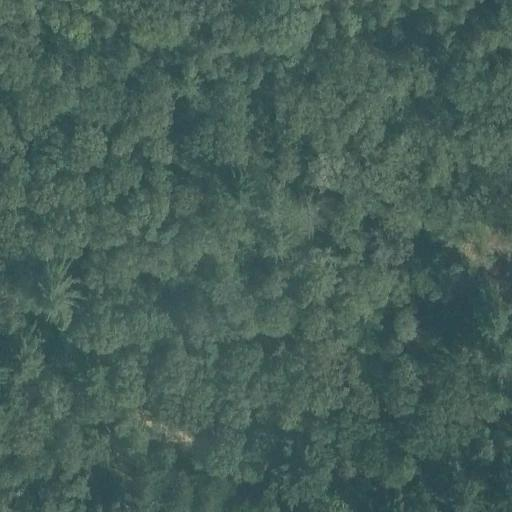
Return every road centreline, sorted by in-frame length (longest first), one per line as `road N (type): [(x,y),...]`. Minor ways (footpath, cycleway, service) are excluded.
road 1 (track): [(0,393),(52,403),(335,403),(511,427)]
road 2 (track): [(53,88),(90,85),(239,144),(334,161),(414,142),(511,90)]
road 3 (track): [(0,11),(38,29),(53,88),(0,212)]
